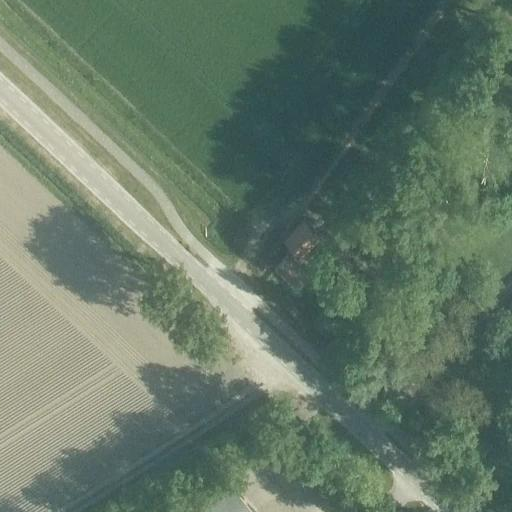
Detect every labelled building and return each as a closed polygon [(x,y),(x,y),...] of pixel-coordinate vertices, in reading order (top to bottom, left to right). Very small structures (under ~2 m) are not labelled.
[(301,221),(282,242),(298,257),(317,236),(301,221)] [(304,283),(311,275),(286,253),(273,268),(293,286),(299,279),(304,283)] [(337,269),(336,281),(347,282),(348,270),(337,269)] [(254,511),(232,486),(202,511),(254,511)] [(129,511),(122,502),(107,511),(129,511)]
